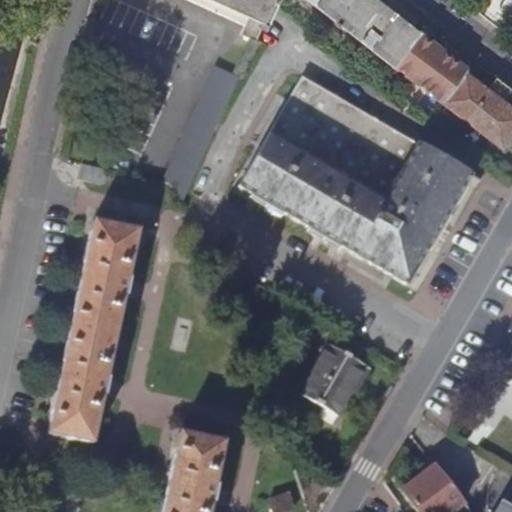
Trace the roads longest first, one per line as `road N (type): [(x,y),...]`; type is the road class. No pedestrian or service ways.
road 1 (residential): [(0,343),(76,0)]
road 2 (residential): [(343,511),(511,223)]
